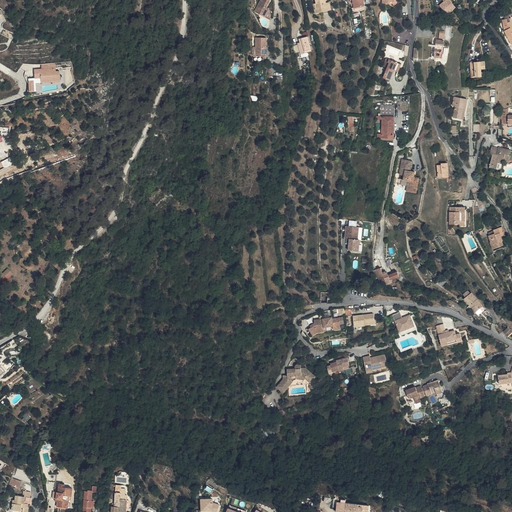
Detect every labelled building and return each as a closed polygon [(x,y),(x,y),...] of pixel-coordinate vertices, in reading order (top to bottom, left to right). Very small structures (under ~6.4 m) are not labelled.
[(268,7),(272,1),(270,0),(260,0),(255,11),(265,17),(269,11),(266,10),(268,7)] [(315,0),(316,3),(318,9),(315,10),(316,14),(332,11),(330,2),(327,3),(325,0),(315,0)] [(348,0),(351,13),(361,10),(359,0),(348,0)] [(441,15),(443,17),(444,19),(448,15),(449,16),(454,12),(446,4),(448,2),(445,0),(443,0),(439,3),(442,7),(437,11),(441,15)] [(267,53),(267,38),(257,38),(256,53),(267,53)] [(311,56),(308,43),(303,44),(300,45),(301,49),(298,50),(301,61),(306,60),(305,57),(311,56)] [(438,65),(441,65),(442,61),(440,60),(441,53),(442,54),(443,46),(434,45),(433,53),(434,53),(433,63),(438,63),(438,65)] [(388,59),(385,66),(387,67),(383,78),(390,80),(394,70),(398,71),(401,63),(388,59)] [(477,73),(477,78),(483,78),(482,68),(486,67),(486,61),(472,62),(473,73),(477,73)] [(29,78),(30,91),(37,91),(36,83),(61,81),(60,70),(57,71),(56,62),(42,63),(42,68),(35,68),(35,77),(29,78)] [(454,112),(454,116),(462,116),(462,113),(466,113),(466,104),(453,102),(452,111),(454,112)] [(380,110),(379,122),(382,122),(381,125),(380,140),(380,141),(391,142),(394,111),(380,110)] [(495,111),(496,124),(504,124),(501,115),(500,111),(495,111)] [(511,115),(502,115),(501,115),(504,124),(508,124),(511,123),(511,115)] [(461,124),(462,116),(454,116),(453,123),(461,124)] [(344,139),(351,139),(353,126),(348,125),(347,132),(348,132),(347,135),(344,135),(344,139)] [(492,160),(489,160),(487,174),(494,175),(495,168),(499,168),(500,166),(505,166),(506,158),(505,158),(505,153),(493,152),(493,153),(492,160)] [(449,176),(448,162),(442,163),(442,165),(438,165),(439,177),(449,176)] [(403,190),(414,192),(416,182),(411,181),(412,175),(406,174),(408,166),(399,164),(397,178),(402,180),(401,184),(404,185),(403,190)] [(454,214),(453,210),(446,210),(448,227),(453,227),(456,227),(456,226),(456,218),(456,214),(454,214)] [(492,233),(493,234),(494,237),(489,239),(492,245),(491,246),(493,252),(504,248),(502,244),(503,244),(501,240),(505,238),(501,230),(499,230),(492,233)] [(355,246),(356,234),(344,233),(343,245),(348,246),(347,257),(357,258),(357,246),(355,246)] [(8,268),(3,273),(8,278),(13,272),(8,268)] [(379,289),(380,290),(385,288),(384,285),(383,280),(376,281),(378,289),(379,289)] [(390,284),(390,286),(385,288),(380,290),(384,292),(387,291),(387,292),(391,291),(391,288),(402,285),(400,281),(390,284)] [(469,299),(467,297),(463,300),(465,303),(464,305),(475,317),(482,311),(471,298),(469,299)] [(322,325),(331,323),(330,314),(320,316),(322,325)] [(351,323),(352,331),(363,330),(363,328),(372,328),(372,321),(351,323)] [(416,335),(413,326),(410,327),(409,325),(404,327),(402,321),(395,323),(401,340),(416,335)] [(320,327),(320,325),(313,326),(313,329),(309,332),(310,334),(308,335),(311,340),(316,338),(320,337),(322,337),(323,336),(323,335),(323,332),(332,331),(333,335),(339,334),(339,330),(343,329),(342,323),(335,324),(332,325),(331,323),(322,325),(322,326),(320,327)] [(457,342),(455,336),(454,333),(448,334),(446,335),(445,333),(443,326),(435,328),(437,335),(441,334),(442,337),(438,338),(442,349),(448,347),(448,345),(457,342)] [(371,365),(370,363),(369,360),(363,362),(368,376),(388,370),(385,359),(374,362),(374,364),(371,365)] [(348,363),(337,366),(338,367),(335,368),(331,369),(332,371),(328,372),(329,376),(333,375),(333,377),(339,375),(339,377),(344,375),(343,372),(350,371),(348,363)] [(276,392),(282,397),(292,386),(290,384),(291,383),(295,383),(295,381),(301,380),(310,388),(315,382),(304,373),(301,373),(300,371),(299,370),(297,370),(296,371),(295,372),(295,374),(286,374),(287,380),(283,381),(283,384),(276,392)] [(503,377),(494,379),(496,387),(510,384),(509,381),(508,376),(507,375),(502,376),(503,377)] [(440,387),(425,393),(426,394),(428,400),(429,401),(433,400),(432,395),(435,394),(438,401),(445,398),(440,387)] [(428,400),(426,394),(423,395),(422,392),(417,394),(417,393),(407,397),(409,401),(410,405),(420,401),(421,404),(426,402),(426,401),(428,400)] [(432,395),(433,400),(438,404),(440,404),(446,401),(445,398),(438,401),(435,394),(432,395)] [(410,405),(409,401),(407,402),(410,409),(421,404),(420,401),(410,405)] [(9,484),(20,488),(22,481),(12,477),(9,484)] [(117,503),(115,503),(114,503),(114,506),(112,506),(111,511),(118,511),(119,511),(124,511),(124,505),(126,505),(126,499),(128,500),(128,494),(127,494),(127,489),(122,488),(123,485),(117,484),(116,500),(117,500),(117,503)] [(55,496),(55,503),(56,504),(56,506),(55,511),(60,511),(61,508),(67,508),(67,500),(70,500),(71,493),(63,492),(63,488),(57,487),(56,496),(55,496)] [(91,511),(92,507),(93,500),(94,489),(90,489),(90,490),(89,491),(86,490),(85,510),(87,510),(86,511),(91,511)] [(14,499),(12,509),(21,510),(22,504),(24,504),(23,511),(28,511),(30,505),(28,505),(28,502),(32,502),(33,498),(30,497),(31,492),(24,491),(24,496),(16,494),(15,499),(14,499)] [(213,498),(201,498),(202,510),(212,510),(218,511),(220,504),(213,502),(213,498)] [(61,508),(60,511),(61,511),(68,511),(70,500),(67,500),(67,508),(61,508)] [(337,511),(343,511),(365,511),(366,510),(370,510),(370,505),(338,502),(337,511)]
